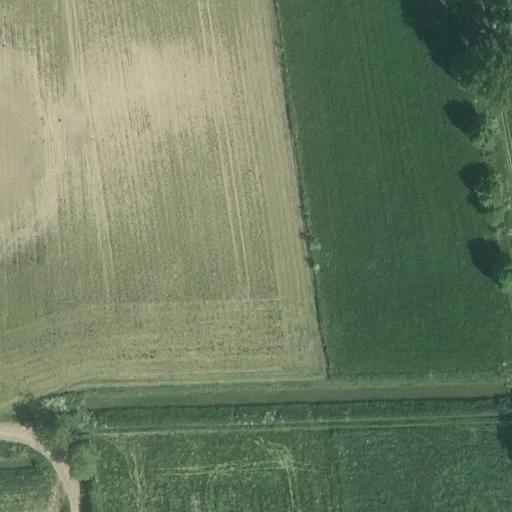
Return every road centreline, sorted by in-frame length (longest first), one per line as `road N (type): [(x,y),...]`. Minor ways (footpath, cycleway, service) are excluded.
road 1 (track): [(511,141),(487,0)]
road 2 (track): [(0,431),(38,438),(54,451),(67,465),(76,511)]
